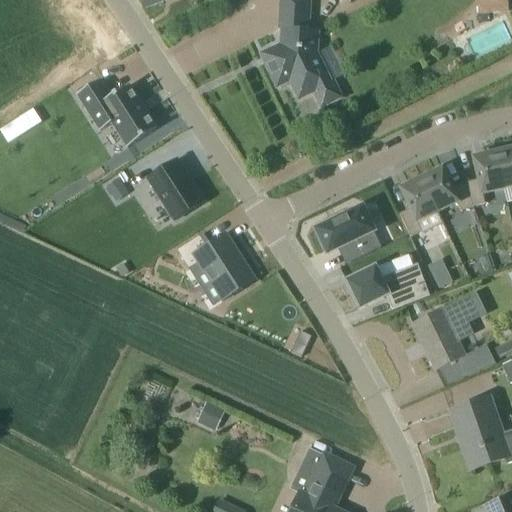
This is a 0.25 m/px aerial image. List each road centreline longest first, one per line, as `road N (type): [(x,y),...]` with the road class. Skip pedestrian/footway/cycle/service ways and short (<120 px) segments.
road 1 (residential): [(419,511),(387,427),(343,345),(262,222)]
road 2 (residential): [(511,116),(431,140),(262,222)]
road 3 (residential): [(262,222),(120,0)]
